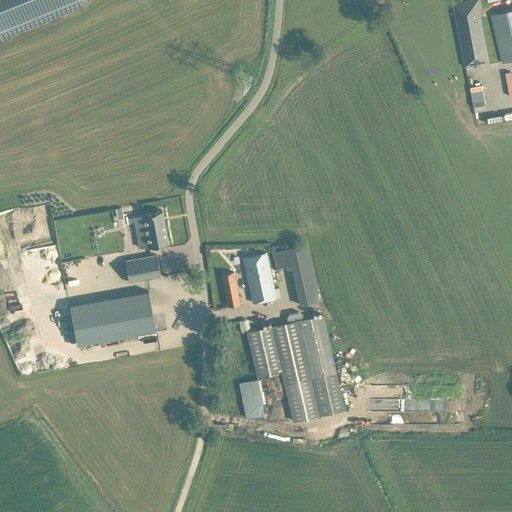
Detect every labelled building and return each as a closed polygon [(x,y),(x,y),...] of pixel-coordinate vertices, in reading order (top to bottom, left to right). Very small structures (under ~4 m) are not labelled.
[(0,0),(0,31),(76,0),(0,0)] [(471,0),(454,3),(466,65),(478,62),(478,61),(489,59),(479,9),(480,9),(478,0),(471,0)] [(511,8),(491,14),(503,62),(511,59),(511,8)] [(485,83),(472,85),(475,105),(487,104),(485,83)] [(118,218),(125,216),(123,206),(116,207),(118,218)] [(149,247),(168,243),(162,210),(134,215),(136,224),(145,222),(149,247)] [(320,300),(307,243),(272,251),(276,268),(290,265),(299,305),(320,300)] [(265,252),(253,254),(243,257),(253,302),(281,296),(279,287),(273,289),(265,252)] [(129,282),(160,276),(156,254),(125,260),(129,282)] [(221,274),(228,306),(240,304),(233,271),(221,274)] [(155,330),(149,290),(70,304),(77,344),(155,330)] [(248,319),(244,319),(239,321),(242,332),(247,331),(257,375),(281,369),(293,421),(345,409),(323,313),(303,318),(302,314),(299,311),(289,313),(287,317),(288,321),(250,330),(248,319)] [(245,417),(265,414),(258,377),(239,382),(245,417)]
